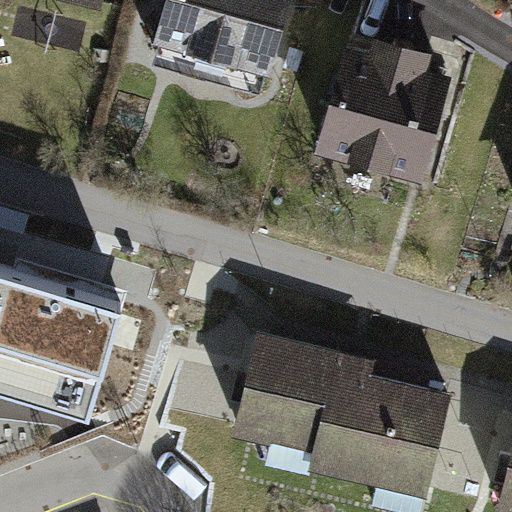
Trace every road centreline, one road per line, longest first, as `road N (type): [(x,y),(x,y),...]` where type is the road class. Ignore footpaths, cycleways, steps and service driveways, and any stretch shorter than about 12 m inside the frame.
road 1 (residential): [(0,175),(511,331)]
road 2 (residential): [(0,503),(101,471),(149,486),(170,511)]
